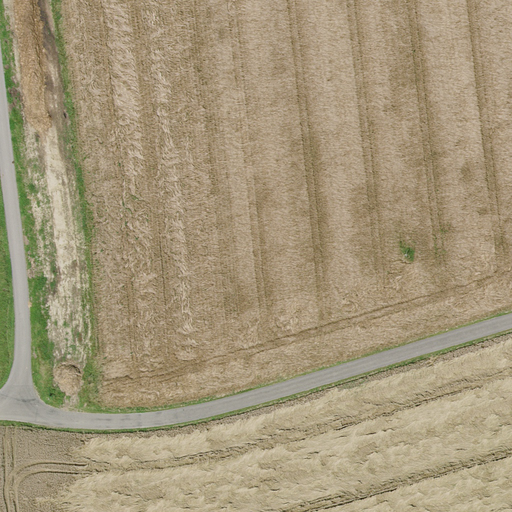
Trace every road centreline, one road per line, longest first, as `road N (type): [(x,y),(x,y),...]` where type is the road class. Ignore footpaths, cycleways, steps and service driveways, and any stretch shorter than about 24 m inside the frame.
road 1 (track): [(12,409),(158,418),(511,321)]
road 2 (track): [(0,92),(21,306),(12,409)]
